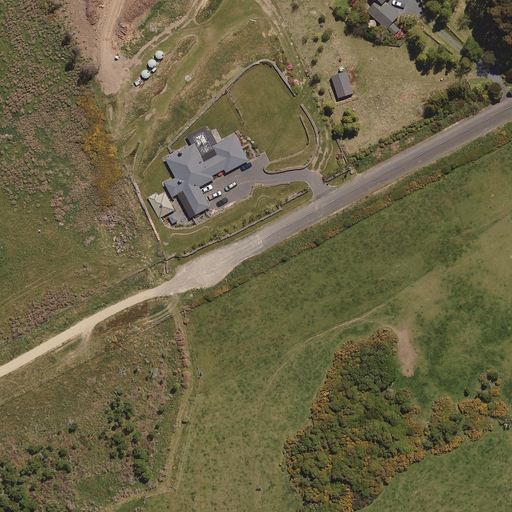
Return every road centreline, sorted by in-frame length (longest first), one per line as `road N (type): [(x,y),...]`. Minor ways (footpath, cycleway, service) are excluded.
road 1 (unclassified): [(187,277),(511,108)]
road 2 (track): [(187,277),(0,371)]
